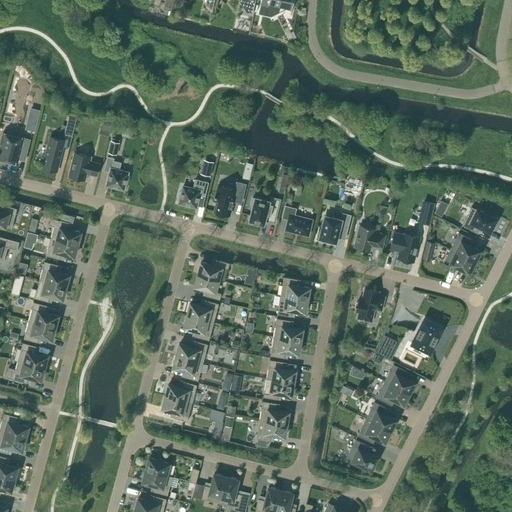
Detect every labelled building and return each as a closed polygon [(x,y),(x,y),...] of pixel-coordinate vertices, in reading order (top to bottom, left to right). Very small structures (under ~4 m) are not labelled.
[(165,0),(163,9),(172,11),(174,0),(165,0)] [(240,0),(248,12),(253,13),(255,0),(240,0)] [(261,0),(261,4),(260,10),(267,11),(266,14),(271,15),(279,12),(280,7),(292,10),(294,0),(293,0),(261,0)] [(29,116),(25,129),(35,131),(38,118),(29,116)] [(69,116),(64,134),(72,136),(77,118),(69,116)] [(24,137),(3,132),(0,145),(0,159),(16,164),(17,162),(18,162),(19,159),(25,160),(30,139),(24,138),(24,137)] [(57,171),(65,140),(51,136),(43,167),(45,168),(45,169),(54,172),(55,170),(57,171)] [(117,154),(120,143),(112,141),(109,152),(117,154)] [(69,175),(73,176),(72,178),(81,181),(82,179),(85,179),(87,173),(97,175),(100,163),(90,161),(91,156),(75,152),(69,175)] [(107,185),(124,189),(126,183),(128,184),(130,176),(128,175),(129,172),(120,170),(121,162),(114,160),(114,158),(108,156),(104,170),(110,172),(107,185)] [(206,163),(203,173),(211,175),(213,165),(214,162),(206,161),(206,163)] [(248,162),(245,178),(250,179),(254,163),(248,162)] [(289,175),(283,173),(280,186),(286,187),(289,175)] [(180,200),(179,203),(197,207),(200,194),(206,195),(209,182),(195,178),(193,188),(183,185),(182,192),(180,191),(178,199),(180,200)] [(363,183),(350,180),(348,190),(361,193),(363,183)] [(214,211),(229,215),(233,200),(241,202),(246,184),(237,182),(235,189),(219,185),(216,195),(215,195),(215,197),(216,197),(215,201),(216,201),(214,211)] [(287,193),(285,202),(291,203),(293,195),(287,193)] [(264,224),(266,216),(269,217),(268,220),(275,222),(281,199),(270,196),(269,200),(255,197),(255,198),(253,197),(251,205),(253,206),(249,220),(253,221),(253,223),(260,225),(260,223),(264,224)] [(418,222),(429,225),(435,202),(424,199),(418,222)] [(0,210),(0,224),(12,228),(17,208),(4,204),(2,211),(0,210)] [(286,229),(309,235),(312,219),(295,215),(296,208),(285,205),(282,217),(288,219),(286,229)] [(444,209),(438,205),(435,212),(441,216),(445,209),(444,209)] [(475,230),(478,225),(490,231),(496,219),(472,208),(464,225),(475,230)] [(325,215),(320,238),(336,242),(338,234),(346,236),(351,215),(343,213),(341,219),(325,215)] [(51,237),(78,244),(81,232),(68,228),(70,222),(51,217),(50,224),(54,225),(54,229),(51,237)] [(375,232),(376,228),(360,224),(354,247),(370,251),(371,245),(382,247),(385,235),(375,232)] [(399,257),(414,261),(420,236),(405,232),(404,234),(394,232),(391,247),(401,249),(399,257)] [(468,244),(471,238),(459,232),(451,249),(475,261),(481,250),(468,244)] [(0,258),(4,260),(8,247),(17,250),(20,241),(0,236),(0,258)] [(27,247),(36,250),(38,240),(30,237),(27,247)] [(75,256),(78,244),(51,237),(46,255),(60,259),(62,252),(75,256)] [(428,240),(425,252),(431,254),(434,242),(428,240)] [(445,260),(470,272),(475,261),(451,249),(445,260)] [(201,262),(198,274),(219,279),(222,267),(228,269),(230,262),(217,259),(216,259),(215,265),(201,262)] [(40,279),(66,286),(70,274),(57,271),(58,264),(45,261),(40,279)] [(248,266),(246,274),(254,276),(256,268),(248,266)] [(220,299),(222,293),(216,291),(219,279),(198,274),(195,286),(208,289),(206,296),(220,299)] [(281,295),(308,300),(310,287),(296,285),(297,278),(284,276),(281,295)] [(63,298),(66,286),(40,279),(35,298),(48,301),(50,295),(63,298)] [(14,283),(11,293),(19,295),(22,285),(14,283)] [(358,318),(371,321),(375,308),(381,310),(385,296),(378,294),(379,291),(365,288),(363,298),(360,297),(359,301),(356,302),(355,306),(357,307),(356,311),(359,312),(358,318)] [(306,312),(308,300),(281,295),(278,314),(291,316),(292,310),(306,312)] [(191,302),(187,314),(214,321),(219,303),(205,299),(204,306),(191,302)] [(34,301),(29,320),(56,327),(59,315),(46,311),(47,305),(34,301)] [(187,314),(184,326),(197,330),(196,336),(209,340),(214,321),(187,314)] [(274,336),(301,341),(303,329),(289,327),(291,320),(277,318),(274,336)] [(424,318),(412,343),(430,351),(442,327),(424,318)] [(52,339),(56,327),(29,320),(24,338),(37,342),(39,335),(52,339)] [(384,335),(376,351),(385,356),(393,339),(384,335)] [(301,341),(274,336),(271,355),(284,357),(285,351),(299,353),(301,341)] [(233,339),(232,347),(238,348),(240,341),(233,339)] [(180,343),(177,355),(203,362),(208,344),(195,340),(193,346),(180,343)] [(23,342),(18,361),(45,368),(48,355),(35,352),(37,346),(23,342)] [(375,353),(372,359),(380,364),(384,357),(375,353)] [(203,362),(177,355),(173,367),(187,370),(185,377),(198,380),(203,362)] [(273,379),(294,382),(296,370),(282,368),(284,361),(270,359),(267,378),(273,379)] [(18,361),(16,369),(9,367),(6,377),(27,382),(28,376),(42,380),(45,368),(18,361)] [(403,376),(406,370),(393,364),(385,381),(410,393),(415,382),(403,376)] [(265,390),(264,397),(277,399),(278,392),(292,395),(294,382),(273,379),(271,391),(265,390)] [(224,380),(222,388),(229,390),(231,382),(224,380)] [(186,401),(192,403),(197,384),(184,381),(182,387),(169,383),(166,396),(186,401)] [(376,398),(389,404),(392,398),(404,404),(410,393),(385,381),(376,398)] [(233,384),(232,393),(239,394),(241,385),(233,384)] [(345,394),(348,388),(343,385),(339,391),(345,394)] [(222,391),(220,398),(227,400),(229,393),(222,391)] [(189,414),(192,403),(186,401),(166,396),(162,407),(176,411),(174,417),(187,421),(189,414)] [(260,419),(287,424),(289,412),(276,409),(277,403),(263,401),(260,419)] [(384,414),(387,408),(375,401),(366,418),(391,431),(396,420),(384,414)] [(228,405),(227,413),(235,414),(236,406),(228,405)] [(225,412),(212,409),(209,420),(215,421),(213,431),(221,433),(223,422),(222,422),(225,412)] [(18,416),(4,413),(0,428),(0,431),(26,438),(29,426),(16,423),(18,416)] [(226,415),(224,425),(233,427),(234,417),(226,415)] [(391,431),(366,418),(358,435),(370,441),(373,435),(385,441),(391,431)] [(285,436),(287,424),(260,419),(257,438),(270,440),(271,434),(285,436)] [(26,438),(0,431),(0,450),(8,453),(9,447),(23,450),(26,438)] [(365,451),(368,445),(356,439),(347,457),(371,470),(378,457),(365,451)] [(5,463),(7,457),(0,455),(0,474),(15,479),(18,467),(5,463)] [(149,457),(146,469),(167,475),(167,474),(170,463),(149,457)] [(193,468),(190,481),(196,483),(200,469),(193,468)] [(146,469),(143,481),(156,485),(154,491),(168,495),(173,476),(167,474),(167,475),(146,469)] [(201,498),(220,503),(227,476),(215,473),(211,486),(205,485),(201,498)] [(15,479),(0,474),(0,487),(12,491),(15,479)] [(239,479),(227,476),(220,503),(238,507),(242,494),(235,492),(239,479)] [(196,483),(193,496),(201,498),(205,485),(196,483)] [(255,511),(256,511),(275,511),(281,490),(269,487),(266,500),(258,498),(255,511)] [(293,493),(281,490),(275,511),(295,511),(296,507),(290,506),(293,493)] [(138,498),(135,510),(144,511),(163,511),(167,498),(153,495),(152,501),(138,498)] [(326,508),(323,511),(348,511),(329,502),(326,508)] [(307,503),(304,511),(311,511),(313,504),(307,503)]
